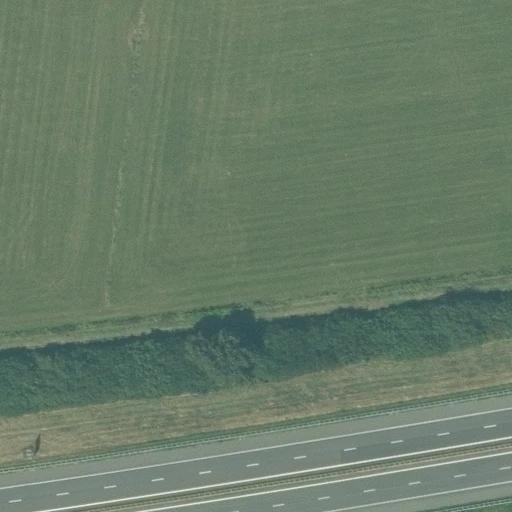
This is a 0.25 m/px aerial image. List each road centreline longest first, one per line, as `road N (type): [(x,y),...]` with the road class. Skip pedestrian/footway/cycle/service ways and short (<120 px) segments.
road 1 (motorway): [(511,422),(0,502)]
road 2 (motorway): [(226,511),(511,465)]
